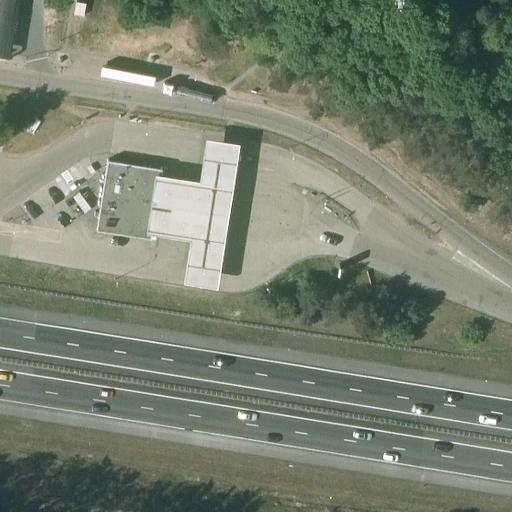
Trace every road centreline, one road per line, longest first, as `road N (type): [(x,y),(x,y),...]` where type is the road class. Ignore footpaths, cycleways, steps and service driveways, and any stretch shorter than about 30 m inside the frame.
road 1 (motorway): [(511,417),(0,334)]
road 2 (motorway): [(0,389),(511,471)]
